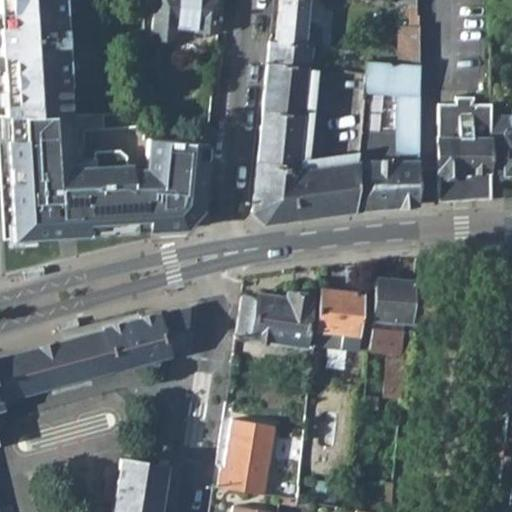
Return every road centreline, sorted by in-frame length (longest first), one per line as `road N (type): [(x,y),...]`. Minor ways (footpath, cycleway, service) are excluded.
road 1 (tertiary): [(216,256),(511,224)]
road 2 (residential): [(216,256),(177,511)]
road 3 (residential): [(243,0),(216,256)]
road 4 (tertiary): [(0,313),(216,256)]
